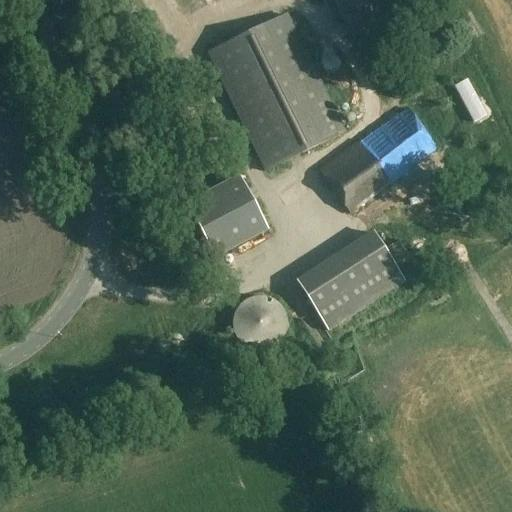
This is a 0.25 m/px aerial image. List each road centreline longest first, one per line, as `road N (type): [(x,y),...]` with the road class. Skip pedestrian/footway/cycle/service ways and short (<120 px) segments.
road 1 (tertiary): [(0,358),(72,313),(88,277),(92,228),(72,121),(17,0)]
road 2 (track): [(254,0),(184,49),(252,169)]
